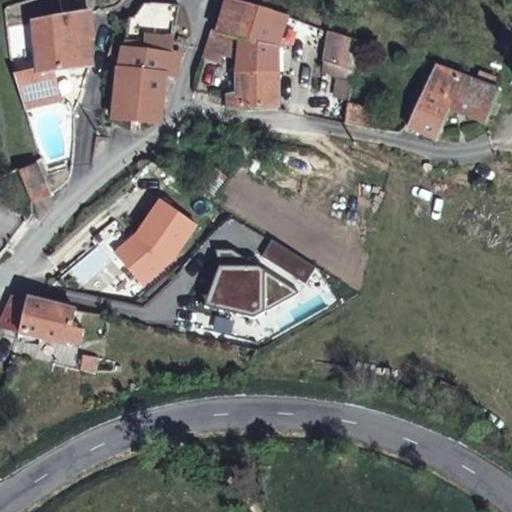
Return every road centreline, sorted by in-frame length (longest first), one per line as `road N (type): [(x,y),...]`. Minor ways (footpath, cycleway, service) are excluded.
road 1 (tertiary): [(17,511),(181,425),(353,440),(511,508)]
road 2 (residential): [(187,109),(467,152),(496,143)]
road 3 (residential): [(0,284),(187,109)]
